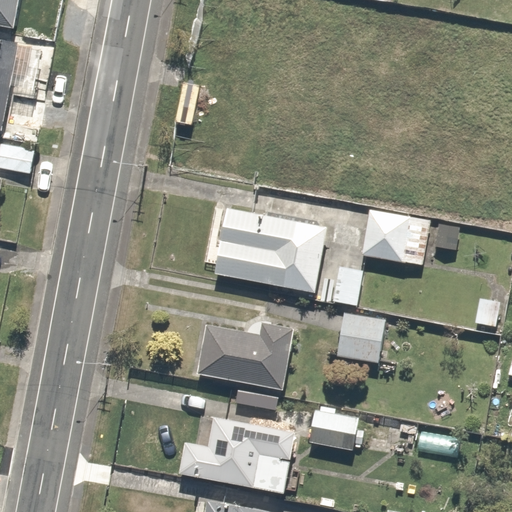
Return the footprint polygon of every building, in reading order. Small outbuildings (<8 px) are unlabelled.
[(0,0),(0,22),(14,25),(17,0),(0,0)] [(333,28),(337,7),(307,1),(304,18),(277,13),(272,38),(265,37),(267,27),(243,22),(234,68),(324,86),(331,47),(339,49),(343,30),(333,28)] [(372,46),(377,73),(418,79),(421,57),(472,65),(478,23),(377,9),(372,46)] [(0,133),(5,134),(21,38),(0,35),(0,133)] [(309,155),(318,103),(254,92),(246,138),(257,140),(251,174),(327,187),(332,159),(309,155)] [(407,118),(359,113),(356,141),(405,146),(407,118)] [(34,148),(0,142),(0,165),(31,170),(34,148)] [(315,292),(328,226),(228,207),(215,273),(315,292)] [(435,246),(438,215),(366,208),(362,259),(422,265),(424,245),(435,246)] [(363,270),(339,266),(334,298),(358,301),(363,270)] [(388,366),(396,325),(343,314),(330,374),(365,381),(369,362),(388,366)] [(281,387),(293,328),(262,322),(260,332),(207,322),(198,371),(281,387)] [(326,411),(315,409),(311,441),(356,447),(361,407),(328,402),(326,411)] [(283,491),(294,431),(215,416),(210,442),(185,438),(179,472),(283,491)] [(275,511),(276,511),(207,499),(204,511),(275,511)]
